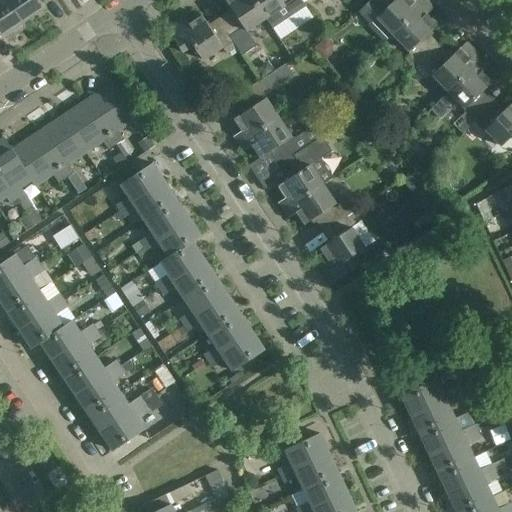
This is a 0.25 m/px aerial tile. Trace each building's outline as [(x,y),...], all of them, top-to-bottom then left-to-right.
[(0,34),(2,37),(10,32),(13,36),(26,27),(23,23),(7,0),(1,0),(0,1),(0,34)] [(7,0),(23,23),(45,8),(42,4),(47,0),(7,0)] [(218,19),(219,21),(243,57),(257,47),(246,31),(265,19),(252,0),(225,0),(233,12),(229,15),(227,13),(218,19)] [(303,3),(300,0),(252,0),(265,19),(272,29),(305,6),(303,3)] [(350,0),(358,11),(366,4),(363,0),(350,0)] [(368,25),(384,42),(392,35),(426,2),(424,0),(415,0),(413,1),(412,0),(394,0),(393,2),(391,0),(370,0),(366,4),(358,11),(370,23),(368,25)] [(433,8),(426,2),(392,35),(410,54),(405,59),(414,68),(439,45),(431,37),(429,39),(425,35),(436,25),(426,15),(433,8)] [(243,57),(219,21),(209,27),(201,16),(189,24),(184,16),(166,28),(182,52),(194,44),(204,59),(221,48),(225,55),(236,47),(243,57)] [(332,47),(326,38),(313,48),(323,61),(332,53),(332,47)] [(448,93),(482,59),(476,53),(469,59),(459,49),(454,54),(451,51),(447,53),(439,45),(414,68),(410,73),(418,81),(423,77),(424,79),(430,74),(448,93)] [(448,93),(430,110),(439,119),(446,112),(446,109),(455,100),(466,112),(461,117),(470,126),(495,102),(487,94),(485,96),(481,93),(492,82),(482,72),(488,66),(482,59),(448,93)] [(265,64),(258,69),(264,79),(270,75),(274,72),(270,65),(265,64)] [(286,64),(279,68),(287,80),(294,76),(286,64)] [(258,83),(251,88),(234,99),(241,109),(243,107),(246,111),(233,119),(241,131),(234,136),(239,144),(278,118),(264,96),(266,94),(278,86),(270,75),(264,79),(258,83)] [(86,100),(117,145),(121,152),(128,147),(116,128),(123,123),(126,127),(137,120),(113,83),(111,84),(113,87),(103,94),(101,91),(86,100)] [(74,113),(63,120),(86,153),(102,143),(107,151),(117,145),(86,100),(72,110),(74,113)] [(495,102),(470,126),(479,135),(485,130),(501,146),(511,135),(511,103),(502,113),(493,104),(495,103),(495,102)] [(278,118),(239,144),(244,152),(251,147),(259,158),(272,150),(275,154),(272,156),(279,166),(307,147),(299,135),(293,139),(278,118)] [(37,134),(66,178),(74,173),(68,165),(86,153),(63,120),(53,127),(51,124),(37,134)] [(57,184),(66,178),(37,134),(22,143),(24,146),(14,153),(30,182),(34,188),(52,176),(57,184)] [(307,147),(279,166),(285,175),(287,173),(290,178),(278,186),(286,198),(278,203),(283,211),(332,178),(320,159),(332,151),(322,137),(307,147)] [(26,215),(28,218),(36,213),(20,189),(30,182),(14,153),(4,138),(0,140),(0,175),(16,200),(26,215)] [(149,140),(140,146),(144,152),(154,146),(149,140)] [(128,164),(121,153),(112,159),(119,170),(128,164)] [(164,182),(152,163),(120,185),(128,197),(115,205),(120,212),(164,182)] [(76,193),(84,188),(75,173),(74,173),(66,178),(74,190),(76,193)] [(16,200),(0,175),(0,201),(6,198),(10,204),(16,200)] [(120,212),(124,218),(136,210),(144,222),(176,200),(164,182),(120,212)] [(317,222),(323,232),(351,214),(347,207),(343,202),(337,206),(323,185),(283,211),(288,218),(296,213),(304,225),(316,217),(319,221),(317,222)] [(432,194),(420,202),(433,218),(445,210),(432,194)] [(139,241),(144,248),(188,218),(176,200),(144,222),(152,233),(139,241)] [(87,234),(94,229),(94,228),(100,224),(84,201),(77,206),(74,214),(87,234)] [(358,224),(351,214),(323,232),(325,231),(331,241),(320,249),(328,260),(320,266),(332,284),(356,268),(349,257),(364,247),(351,228),(358,224)] [(28,218),(26,215),(19,221),(26,231),(33,226),(28,218)] [(160,246),(168,257),(192,242),(201,236),(188,218),(144,248),(148,254),(160,246)] [(99,235),(94,229),(87,234),(84,236),(88,242),(99,235)] [(3,233),(0,234),(0,248),(9,242),(3,233)] [(139,241),(132,246),(136,253),(137,252),(144,248),(139,241)] [(168,257),(159,263),(167,275),(155,283),(159,289),(204,260),(192,242),(168,257)] [(0,290),(39,265),(27,247),(0,264),(0,290)] [(100,271),(91,257),(82,264),(90,277),(100,271)] [(511,280),(511,263),(509,258),(502,262),(511,281),(511,280)] [(159,289),(164,296),(176,288),(184,299),(216,278),(204,260),(159,289)] [(7,312),(39,291),(31,280),(43,272),(39,265),(0,290),(0,301),(7,312)] [(183,325),(228,296),(216,278),(184,299),(191,310),(179,319),(183,325)] [(39,291),(7,312),(19,330),(63,301),(59,295),(47,303),(39,291)] [(120,302),(115,294),(107,299),(112,307),(120,302)] [(183,325),(188,332),(200,324),(208,335),(240,314),(228,296),(183,325)] [(63,301),(19,330),(32,349),(40,343),(62,327),(55,316),(68,308),(63,301)] [(133,307),(139,317),(149,310),(142,301),(133,307)] [(208,335),(215,346),(203,354),(208,361),(252,332),(240,314),(208,335)] [(52,360),(53,361),(96,332),(92,326),(80,334),(71,321),(62,327),(40,343),(52,360)] [(64,378),(65,379),(96,358),(88,346),(100,338),(96,332),(53,361),(64,378)] [(252,332),(208,361),(212,367),(224,359),(232,371),(264,350),(252,332)] [(96,358),(65,379),(76,397),(120,368),(116,361),(103,369),(96,358)] [(120,368),(76,397),(88,415),(120,393),(112,382),(124,374),(120,368)] [(401,395),(411,415),(459,392),(456,386),(442,392),(436,379),(401,395)] [(88,415),(100,433),(155,397),(150,389),(127,405),(120,394),(88,415)] [(459,392),(411,415),(420,435),(454,419),(448,406),(462,400),(459,392)] [(155,397),(100,433),(112,451),(144,430),(136,418),(159,403),(155,397)] [(454,419),(420,435),(429,455),(477,432),(474,426),(461,432),(454,419)] [(480,439),(477,432),(429,455),(439,474),(473,458),(467,445),(480,439)] [(278,469),(281,476),(329,453),(319,433),(285,450),(291,463),(278,469)] [(329,453),(281,476),(285,484),(298,477),(303,489),(338,473),(329,453)] [(448,494),(496,471),(492,464),(479,470),(473,458),(439,474),(448,494)] [(496,471),(448,494),(456,511),(459,511),(492,497),(486,484),(499,478),(496,471)] [(296,509),(297,511),(306,511),(347,493),(338,473),(303,489),(310,503),(296,509)] [(231,499),(221,480),(209,486),(216,499),(219,505),(231,499)] [(356,511),(347,493),(306,511),(356,511)] [(508,511),(511,511),(511,505),(511,503),(498,510),(492,497),(459,511),(508,511)] [(190,511),(205,511),(219,506),(219,505),(216,499),(190,511)] [(249,511),(244,502),(233,508),(235,511),(249,511)]
